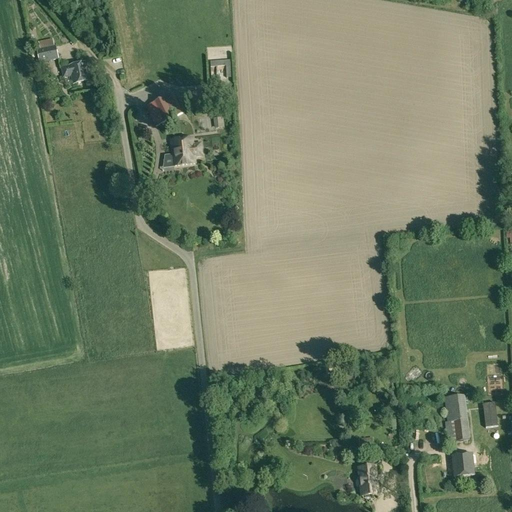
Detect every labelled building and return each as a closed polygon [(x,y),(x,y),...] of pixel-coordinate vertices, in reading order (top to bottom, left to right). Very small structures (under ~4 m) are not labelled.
[(36,51),(40,65),(59,60),(56,46),(55,47),(53,39),(38,42),(40,50),(36,51)] [(231,55),(210,57),(211,68),(226,67),(227,79),(233,79),(231,55)] [(61,69),(63,78),(71,77),(73,85),(90,82),(86,63),(69,66),(69,67),(61,69)] [(146,107),(156,127),(181,115),(171,94),(146,107)] [(219,96),(218,95),(202,97),(204,107),(221,105),(222,111),(235,109),(233,94),(219,96)] [(224,119),(214,120),(215,130),(225,129),(224,119)] [(170,141),(174,168),(196,165),(193,139),(170,141)] [(444,398),(446,423),(444,423),(447,444),(470,441),(465,395),(446,398),(444,398)] [(358,440),(360,455),(373,454),(372,447),(374,447),(373,438),(358,440)] [(329,447),(330,456),(346,454),(345,445),(329,447)] [(452,461),(450,461),(450,469),(453,469),(454,478),(474,476),(473,465),(478,465),(477,454),(452,457),(452,461)] [(383,464),(365,467),(369,496),(388,493),(383,464)]
